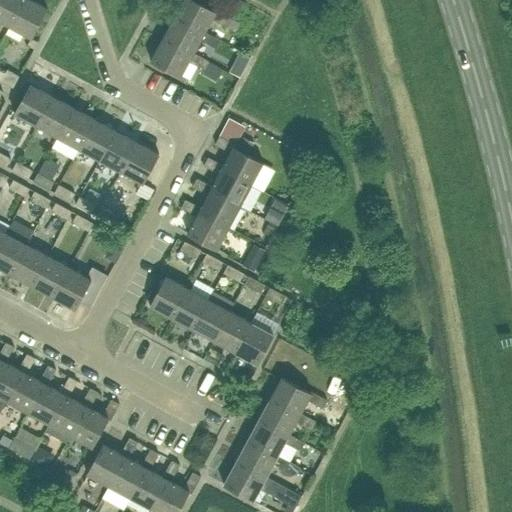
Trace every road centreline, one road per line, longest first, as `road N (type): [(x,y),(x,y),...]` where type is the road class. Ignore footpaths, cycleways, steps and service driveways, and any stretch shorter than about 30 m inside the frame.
road 1 (residential): [(81,353),(192,149),(186,132),(107,84),(87,0)]
road 2 (primary): [(511,237),(450,0)]
road 3 (residential): [(81,353),(204,422)]
